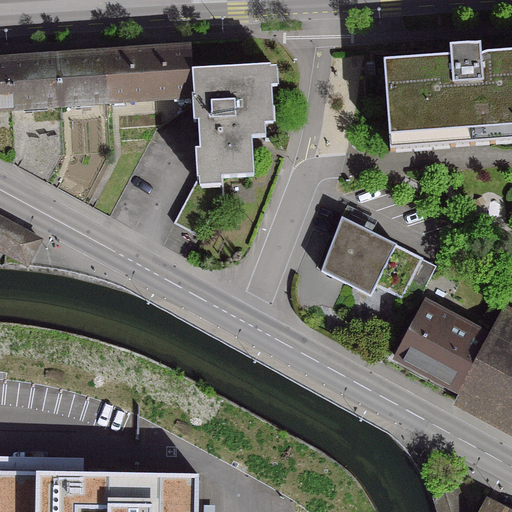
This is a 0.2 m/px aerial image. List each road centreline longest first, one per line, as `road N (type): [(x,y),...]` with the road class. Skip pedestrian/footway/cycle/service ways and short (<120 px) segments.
road 1 (residential): [(247,325),(511,469)]
road 2 (residential): [(0,189),(247,325)]
road 3 (residential): [(247,325),(305,160)]
road 4 (tertiary): [(0,11),(161,0)]
